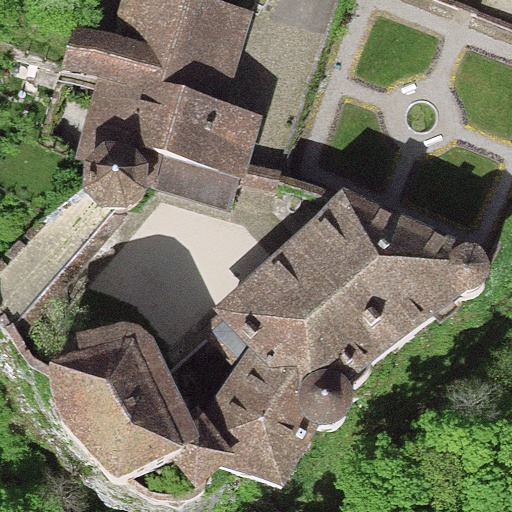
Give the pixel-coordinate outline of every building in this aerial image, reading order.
[(142,180),(142,194),(150,189),(230,209),(237,179),(249,121),(208,110),(235,13),(186,0),(129,0),(117,49),(70,37),(57,78),(107,91),(86,165),(92,166),(100,159),(108,157),(123,158),(137,166),(142,180)] [(86,175),(85,184),(86,199),(94,213),(106,216),(128,216),(139,204),(142,194),(142,180),(137,166),(123,158),(108,157),(100,159),(92,166),(86,175)] [(0,337),(106,216),(94,213),(86,199),(85,184),(26,234),(0,264),(0,337)] [(477,280),(468,271),(344,218),(225,324),(269,376),(305,415),(326,399),(336,402),(452,300),(465,303),(473,298),(477,290),(477,280)] [(195,487),(207,479),(209,468),(187,441),(175,447),(131,363),(105,359),(79,365),(57,375),(42,389),(42,401),(55,438),(105,497),(113,498),(133,511),(193,511),(198,505),(199,495),(195,487)] [(338,411),(336,402),(326,399),(305,415),(269,376),(209,468),(207,479),(256,489),(272,504),(305,439),(321,441),(332,439),(339,434),(341,422),(338,411)]
